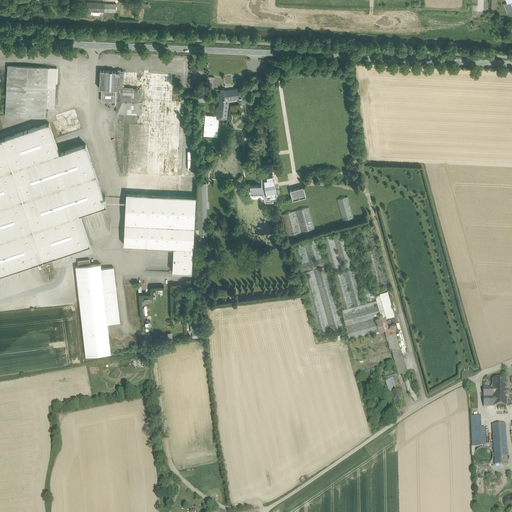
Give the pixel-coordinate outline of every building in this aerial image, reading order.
[(105,3),(87,2),(87,11),(104,11),(105,3)] [(116,4),(105,3),(104,11),(116,12),(116,4)] [(56,68),(8,66),(5,116),(45,118),(46,108),(54,108),(56,68)] [(116,71),(100,70),(99,89),(101,89),(118,90),(118,82),(119,72),(118,72),(116,72),(116,71)] [(173,75),(148,73),(148,71),(144,70),(144,73),(119,72),(118,82),(125,82),(125,77),(134,77),(133,85),(172,87),(173,75)] [(214,77),(207,76),(206,89),(214,89),(214,77)] [(172,87),(133,85),(134,77),(125,77),(125,82),(118,82),(118,90),(117,102),(117,113),(138,114),(137,123),(149,124),(147,172),(168,173),(168,171),(169,168),(174,168),(174,158),(169,158),(169,150),(178,150),(181,102),(172,101),(172,87)] [(230,85),(230,83),(225,84),(225,90),(221,90),(219,106),(218,118),(226,119),(228,98),(244,96),(243,94),(244,94),(243,88),(240,88),(233,89),(233,85),(230,85)] [(118,90),(101,89),(101,101),(117,102),(118,90)] [(216,115),(206,115),(205,125),(204,125),(204,135),(217,136),(218,118),(219,106),(217,106),(216,115)] [(75,109),(56,115),(62,135),(81,128),(75,109)] [(49,123),(2,139),(13,169),(59,153),(49,123)] [(59,153),(13,169),(2,139),(0,139),(0,274),(90,245),(80,214),(106,205),(86,144),(59,153)] [(168,173),(147,172),(147,174),(127,173),(124,245),(174,247),(172,272),(192,273),(193,248),(197,176),(196,176),(177,175),(178,172),(168,171),(168,173)] [(269,177),(268,171),(261,171),(262,185),(250,185),(250,193),(263,193),(265,201),(273,200),(272,194),(277,193),(274,177),(269,177)] [(206,184),(198,184),(199,236),(207,236),(206,184)] [(303,187),(290,190),(293,200),(306,197),(303,187)] [(288,235),(314,228),(309,207),(282,214),(288,235)] [(372,223),(357,227),(363,248),(362,248),(356,227),(345,230),(351,251),(350,252),(344,231),(321,237),(331,273),(332,272),(349,337),(359,373),(394,364),(397,374),(398,377),(408,374),(396,331),(390,332),(386,318),(380,295),(379,293),(391,290),(372,223)] [(317,238),(290,245),(296,265),(298,264),(322,257),(317,238)] [(322,257),(298,264),(318,336),(344,328),(324,257),(322,257)] [(78,266),(76,267),(86,356),(111,353),(107,324),(120,322),(114,267),(101,269),(101,264),(90,265),(78,266)] [(388,293),(380,295),(386,318),(394,316),(388,293)] [(394,316),(386,318),(390,332),(396,331),(398,330),(394,316)] [(397,374),(384,378),(389,394),(391,394),(391,393),(399,391),(400,391),(396,377),(398,377),(397,374)] [(506,378),(492,379),(492,388),(492,407),(506,406),(506,378)] [(492,388),(483,388),(483,407),(492,407),(492,388)] [(399,391),(391,393),(391,394),(395,407),(403,405),(399,391)] [(393,407),(386,409),(388,416),(395,414),(393,407)] [(480,416),(471,417),(472,447),(481,446),(480,416)] [(505,424),(492,425),(495,465),(507,464),(505,424)]
